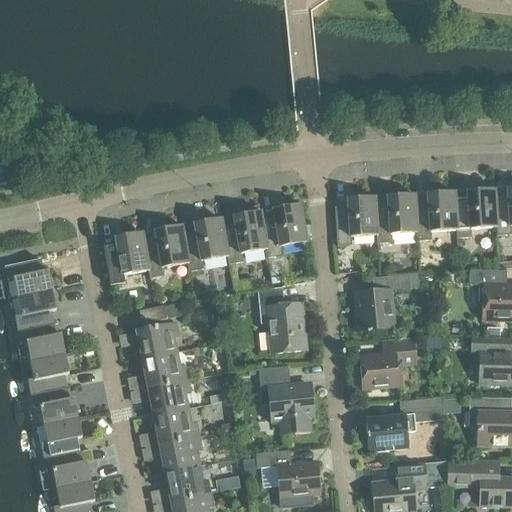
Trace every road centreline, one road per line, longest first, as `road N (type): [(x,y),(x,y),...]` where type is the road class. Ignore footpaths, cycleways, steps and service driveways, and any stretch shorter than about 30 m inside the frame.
road 1 (residential): [(348,511),(315,157)]
road 2 (residential): [(140,511),(81,203)]
road 3 (unclassified): [(315,157),(81,203)]
road 4 (unclassified): [(511,145),(315,157)]
road 5 (residential): [(315,157),(296,0)]
